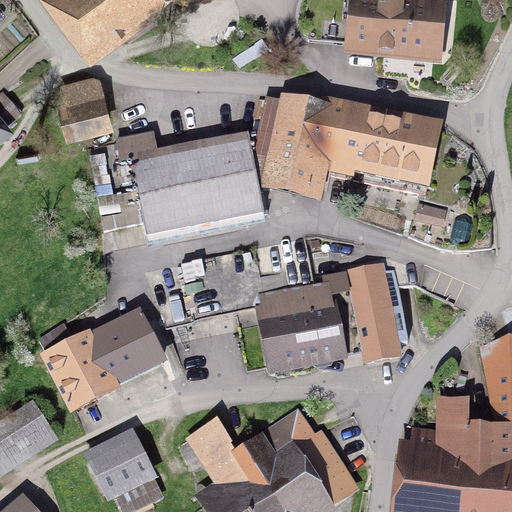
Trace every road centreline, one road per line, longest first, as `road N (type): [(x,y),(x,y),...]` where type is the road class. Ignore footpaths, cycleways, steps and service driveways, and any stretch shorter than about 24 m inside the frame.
road 1 (residential): [(25,0),(47,36),(89,71),(307,83),(491,114)]
road 2 (residential): [(378,511),(381,462),(404,402),(511,274)]
road 3 (unclassified): [(511,238),(491,114)]
